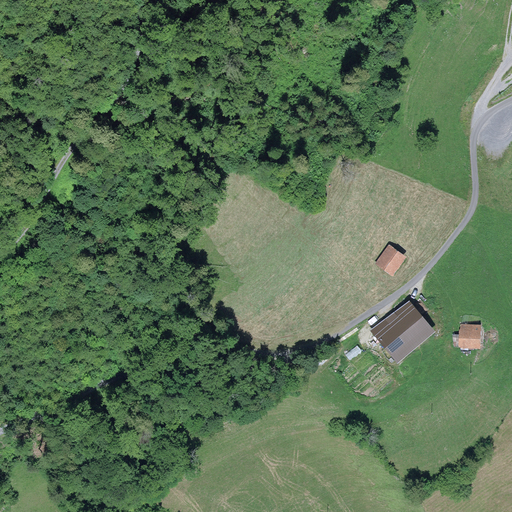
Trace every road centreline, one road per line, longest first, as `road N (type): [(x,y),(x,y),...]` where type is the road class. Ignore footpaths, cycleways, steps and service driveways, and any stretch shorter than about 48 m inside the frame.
road 1 (unclassified): [(511,102),(473,137),(472,209),(438,256),(335,334),(297,351),(175,355),(0,431)]
road 2 (track): [(0,260),(121,96),(137,61),(143,0)]
